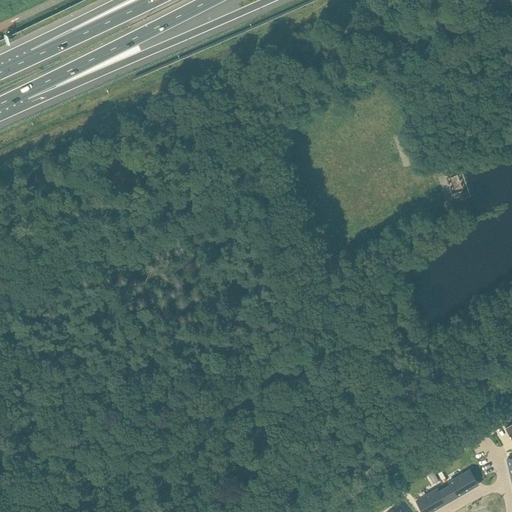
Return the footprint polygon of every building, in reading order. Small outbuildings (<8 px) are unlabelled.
[(445,175),(453,197),(457,196),(464,193),(456,170),(445,175)] [(430,466),(425,469),(433,483),(438,480),(430,466)] [(470,469),(448,482),(456,496),(478,483),(470,469)] [(438,488),(416,501),(422,511),(427,511),(445,502),(438,488)] [(151,501),(140,499),(139,508),(149,509),(151,501)] [(400,503),(388,511),(404,511),(406,510),(400,503)]
